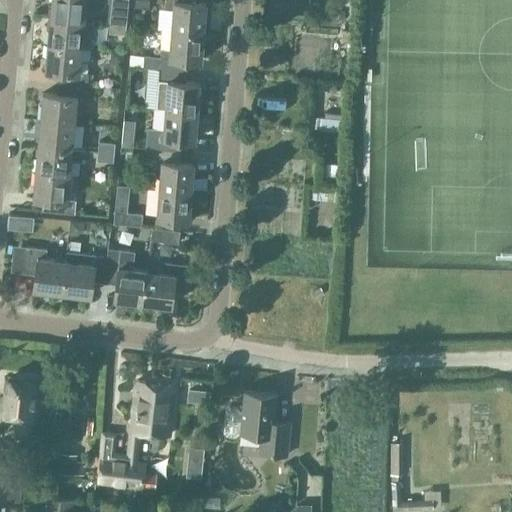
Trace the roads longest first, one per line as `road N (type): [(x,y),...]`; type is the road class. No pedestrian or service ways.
road 1 (residential): [(204,339),(218,317),(236,0)]
road 2 (residential): [(511,358),(338,363),(204,339)]
road 3 (residential): [(204,339),(0,322)]
road 4 (residential): [(0,190),(18,0)]
